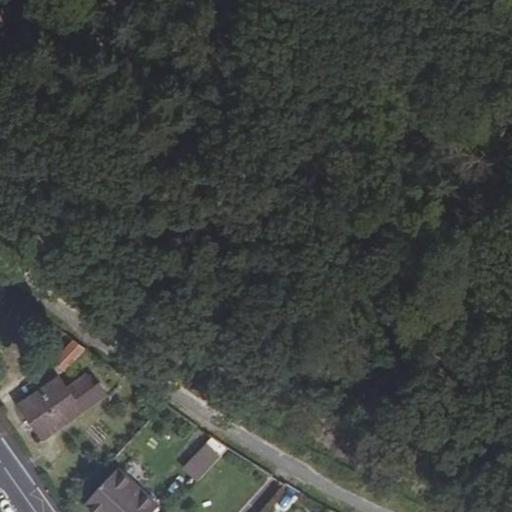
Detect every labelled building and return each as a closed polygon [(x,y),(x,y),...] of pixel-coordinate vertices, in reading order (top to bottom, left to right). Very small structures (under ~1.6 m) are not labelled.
[(0,296),(0,318),(11,306),(0,297),(0,296)] [(82,348),(70,339),(50,361),(61,371),(82,348)] [(57,378),(19,405),(42,438),(80,409),(57,378)] [(187,469),(202,481),(230,448),(215,435),(187,469)] [(116,471),(84,505),(91,511),(152,511),(156,508),(116,471)]
